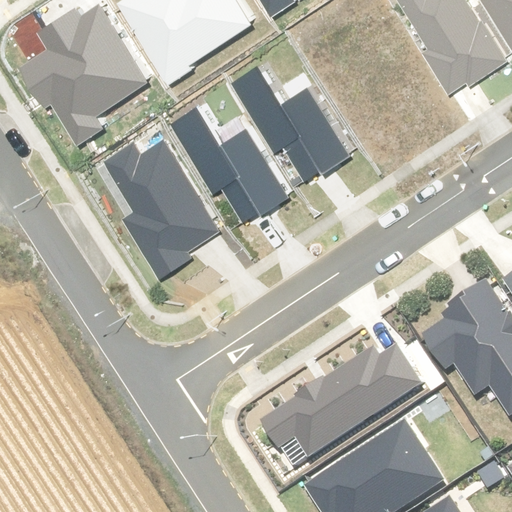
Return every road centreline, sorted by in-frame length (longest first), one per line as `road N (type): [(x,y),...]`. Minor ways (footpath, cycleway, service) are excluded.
road 1 (residential): [(159,399),(511,162)]
road 2 (unclassified): [(159,399),(0,152)]
road 3 (unclassified): [(232,511),(159,399)]
